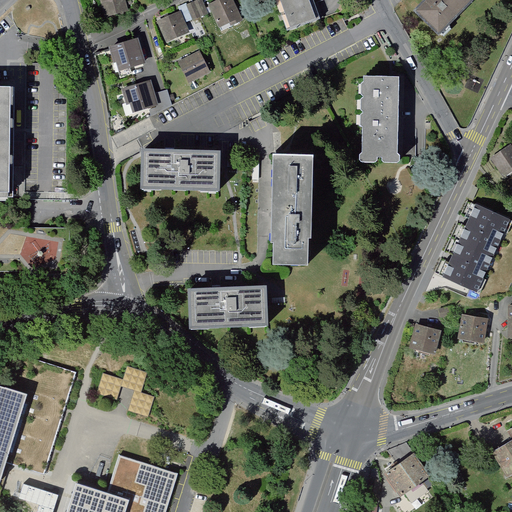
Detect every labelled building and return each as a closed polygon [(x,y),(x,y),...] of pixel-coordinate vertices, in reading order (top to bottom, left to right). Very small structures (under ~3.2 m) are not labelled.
[(94,0),(100,19),(124,13),(120,0),(94,0)] [(206,5),(216,31),(239,23),(229,0),(211,0),(213,3),(206,5)] [(311,0),(271,0),(284,33),(319,20),(311,0)] [(426,0),(411,17),(437,42),(476,0),(426,0)] [(198,3),(191,6),(198,21),(205,18),(198,3)] [(191,6),(184,9),(191,25),(198,21),(191,6)] [(178,15),(154,25),(162,44),(186,34),(178,15)] [(135,42),(103,52),(111,76),(142,66),(135,42)] [(198,53),(174,64),(184,85),(208,75),(198,53)] [(403,78),(358,79),(359,166),(404,165),(403,78)] [(146,83),(117,92),(125,118),(154,109),(146,83)] [(0,86),(0,199),(8,199),(9,193),(11,87),(0,86)] [(488,160),(503,180),(511,173),(511,149),(509,145),(488,160)] [(143,153),(142,192),(222,192),(222,154),(143,153)] [(309,158),(268,158),(267,262),(308,263),(309,158)] [(509,218),(477,220),(478,241),(510,239),(509,218)] [(270,294),(195,296),(196,331),(270,330),(270,294)] [(446,297),(448,307),(464,304),(462,294),(446,297)] [(453,308),(440,310),(442,319),(454,317),(453,308)] [(487,321),(459,315),(454,337),(483,343),(487,321)] [(411,326),(406,349),(434,356),(440,333),(411,326)] [(12,386),(36,393),(16,461),(44,468),(64,397),(70,375),(20,359),(12,386)] [(124,381),(122,388),(137,392),(143,394),(149,376),(128,369),(124,381)] [(104,375),(98,395),(118,402),(122,388),(124,381),(104,375)] [(0,480),(3,481),(11,483),(13,476),(16,461),(36,393),(12,386),(0,382),(0,480)] [(137,392),(130,414),(151,420),(158,399),(143,394),(137,392)] [(511,450),(500,457),(511,477),(511,436),(506,440),(511,450)] [(164,511),(177,471),(118,452),(107,489),(75,479),(64,511),(164,511)] [(411,456),(382,477),(398,500),(428,479),(411,456)] [(52,511),(58,495),(23,484),(19,499),(39,505),(36,511),(52,511)]
